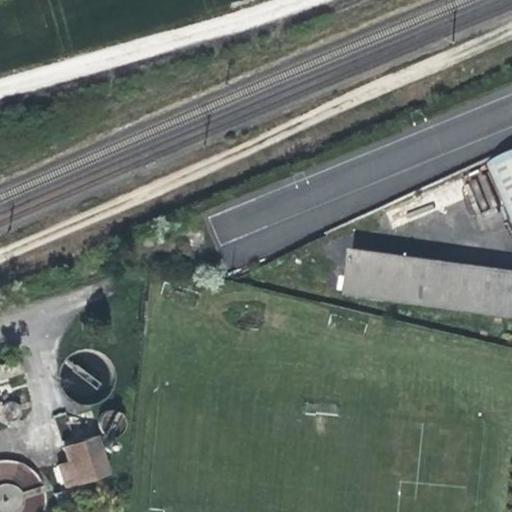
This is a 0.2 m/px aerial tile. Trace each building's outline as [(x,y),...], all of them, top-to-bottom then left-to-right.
[(511,153),(488,164),(511,222),(511,153)] [(459,180),(384,210),(391,228),(466,197),(459,180)] [(511,269),(351,249),(345,293),(511,315),(511,269)] [(16,361),(0,366),(0,378),(19,372),(16,361)] [(92,436),(60,446),(65,462),(55,465),(62,485),(103,472),(92,436)] [(0,511),(44,511),(29,455),(0,463),(0,511)]
